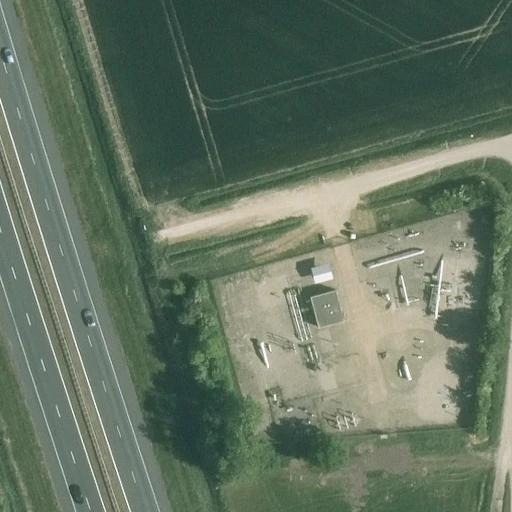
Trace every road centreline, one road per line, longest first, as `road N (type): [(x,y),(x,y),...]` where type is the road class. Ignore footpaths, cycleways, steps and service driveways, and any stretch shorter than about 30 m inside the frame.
road 1 (motorway): [(144,511),(0,56)]
road 2 (motorway): [(0,233),(89,511)]
